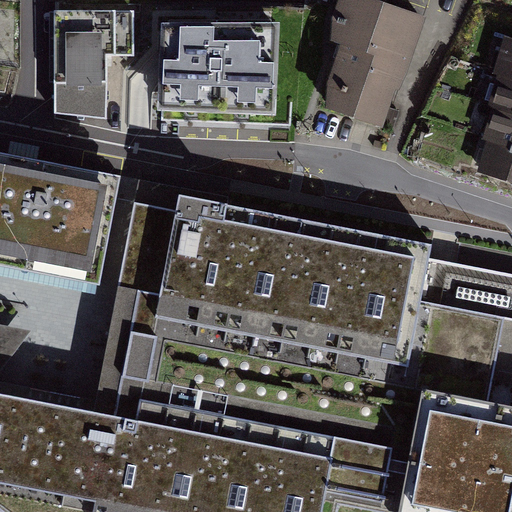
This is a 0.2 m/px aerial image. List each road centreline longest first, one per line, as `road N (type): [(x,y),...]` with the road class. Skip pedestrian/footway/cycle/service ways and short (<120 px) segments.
road 1 (residential): [(36,128),(136,147),(285,151)]
road 2 (residential): [(303,153),(511,219)]
road 3 (residential): [(31,0),(36,128)]
